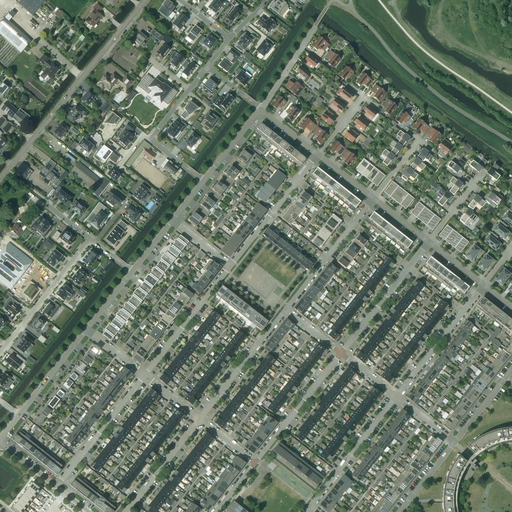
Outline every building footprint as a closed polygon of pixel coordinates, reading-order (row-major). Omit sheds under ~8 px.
[(32,16),(45,1),(43,0),(21,0),(18,4),(32,16)] [(166,0),(159,10),(168,17),(172,13),(171,12),(175,8),(172,5),(173,4),(166,0)] [(224,1),(223,3),(218,0),(214,0),(208,8),(215,14),(220,7),(224,10),(228,4),(224,1)] [(278,0),(276,3),(274,2),(269,7),(281,17),(288,8),(287,8),(288,6),(280,0),(278,0)] [(239,5),(233,1),(230,4),(233,6),(227,13),(229,15),(227,18),(230,21),(231,20),(234,23),(237,19),(236,18),(238,16),(238,15),(240,12),(236,8),(239,5)] [(93,27),(102,16),(99,13),(102,9),(97,4),(93,9),(94,10),(85,21),(93,27)] [(31,42),(9,22),(15,14),(12,11),(0,23),(0,34),(21,53),(31,42)] [(188,20),(181,14),(173,24),(180,30),(188,20)] [(261,18),(257,23),(262,27),(261,28),(268,33),(272,29),(274,30),(276,27),(275,25),(276,24),(269,18),(266,22),(261,18)] [(202,31),(197,28),(196,29),(194,27),(193,28),(191,26),(186,33),(188,35),(187,37),(193,42),(202,31)] [(156,28),(152,33),(161,40),(165,36),(156,28)] [(145,41),(147,38),(140,33),(134,41),(140,46),(141,45),(143,47),(145,44),(143,42),(145,40),(145,41)] [(243,50),(243,51),(251,41),(244,35),(237,45),(238,46),(236,48),(241,52),(243,50)] [(206,39),(203,37),(199,43),(202,45),(203,44),(210,49),(216,41),(212,38),(211,39),(208,37),(206,39)] [(329,45),(326,43),(327,42),(322,38),(321,39),(319,37),(312,46),(317,50),(319,47),(324,51),(329,45)] [(264,41),(256,51),(264,57),(271,47),(273,44),(267,39),(265,42),(264,41)] [(164,44),(156,53),(163,58),(170,49),(164,44)] [(333,68),(340,59),(338,57),(339,56),(334,52),(333,53),(330,51),(325,57),(330,61),(328,64),(333,68)] [(181,64),(184,60),(175,52),(170,58),(173,61),(170,64),(176,68),(180,63),(181,64)] [(54,75),(59,70),(52,63),(51,65),(47,61),(49,59),(44,55),(38,61),(43,66),(44,65),(48,69),(41,77),(44,80),(48,76),(50,78),(53,75),(54,75)] [(226,56),(218,66),(225,71),(231,63),(233,65),(238,58),(234,55),(231,59),(226,56)] [(312,70),(318,62),(309,55),(305,60),(308,63),(306,65),(312,70)] [(188,77),(195,68),(186,61),(182,67),(185,69),(182,73),(188,77)] [(307,76),(309,74),(300,67),(296,72),(299,74),(297,77),(305,83),(309,77),(307,76)] [(348,79),(354,71),(349,67),(348,69),(345,67),(338,76),(343,80),(346,77),(348,79)] [(245,73),(239,69),(236,73),(238,76),(236,79),(241,83),(240,83),(244,86),(249,80),(243,76),(245,73)] [(372,81),(362,73),(355,82),(360,86),(362,84),(367,87),(372,81)] [(109,90),(116,82),(118,83),(121,80),(113,74),(110,79),(107,76),(104,77),(100,82),(100,83),(99,84),(99,85),(99,87),(100,88),(101,88),(102,88),(103,87),(104,86),(109,90)] [(147,75),(138,86),(148,94),(151,90),(155,93),(156,94),(153,98),(154,98),(160,103),(163,101),(168,105),(177,93),(168,86),(167,87),(164,85),(163,86),(162,85),(155,80),(149,88),(144,84),(149,77),(147,75)] [(132,82),(126,77),(121,82),(128,87),(132,82)] [(209,79),(202,87),(213,96),(216,91),(214,90),(218,86),(209,79)] [(303,88),(296,83),(294,85),(289,81),(285,87),(295,95),(299,90),(301,91),(303,88)] [(2,84),(0,86),(0,95),(2,97),(8,89),(2,84)] [(379,101),(385,93),(375,85),(371,91),(376,95),(374,97),(379,101)] [(354,95),(345,88),(343,90),(341,89),(337,94),(345,100),(347,98),(350,100),(354,95)] [(96,97),(88,91),(86,94),(85,93),(83,97),(81,100),(88,106),(91,103),(92,104),(95,101),(93,100),(96,97)] [(216,97),(212,102),(215,104),(214,105),(220,109),(221,107),(225,110),(226,110),(234,99),(227,94),(224,98),(221,96),(219,99),(216,97)] [(281,108),(285,102),(278,96),(271,105),(276,109),(278,107),(281,108)] [(345,106),(336,99),(330,107),(336,112),(338,109),(342,112),(344,110),(342,109),(345,106)] [(390,116),(397,107),(387,99),(382,105),(387,109),(384,113),(386,115),(387,114),(390,116)] [(185,111),(181,117),(184,119),(199,108),(190,101),(184,109),(184,110),(185,111)] [(22,127),(29,117),(25,114),(22,111),(20,110),(18,111),(7,102),(0,109),(5,114),(18,123),(17,124),(22,127)] [(105,113),(111,106),(105,102),(99,109),(105,113)] [(78,109),(75,107),(66,117),(73,123),(76,120),(77,120),(79,120),(80,119),(80,116),(79,116),(81,114),(84,116),(87,113),(80,106),(78,109)] [(371,121),(377,113),(368,106),(364,111),(367,113),(365,116),(371,121)] [(292,122),(299,113),(291,107),(286,113),(289,115),(287,118),(292,122)] [(112,111),(104,121),(116,123),(120,118),(112,111)] [(219,119),(209,111),(204,117),(205,118),(206,118),(205,120),(207,122),(204,125),(205,126),(204,129),(207,131),(209,129),(210,130),(219,119)] [(335,121),(331,118),(333,116),(327,111),(321,118),(330,125),(332,123),(333,123),(335,121)] [(405,124),(410,118),(402,112),(395,120),(400,124),(403,122),(405,124)] [(6,134),(12,126),(9,123),(8,123),(6,121),(6,120),(2,117),(0,119),(0,128),(2,130),(2,131),(6,134)] [(315,126),(313,124),(314,122),(309,118),(308,120),(305,118),(298,127),(303,131),(305,128),(310,132),(315,126)] [(362,132),(368,125),(359,118),(355,123),(358,125),(356,127),(362,132)] [(428,127),(418,120),(412,128),(417,132),(419,129),(424,133),(428,127)] [(169,129),(170,129),(167,133),(173,138),(179,131),(181,133),(187,126),(181,122),(179,125),(175,122),(172,126),(169,129)] [(54,134),(53,135),(56,138),(58,137),(60,139),(68,129),(61,123),(53,133),(54,134)] [(133,137),(134,137),(129,134),(131,132),(131,133),(135,128),(129,123),(128,123),(124,128),(125,128),(128,130),(126,131),(123,135),(121,134),(118,138),(120,139),(119,141),(118,141),(126,147),(126,146),(128,143),(129,144),(131,140),(133,137)] [(260,136),(267,128),(266,129),(265,128),(266,128),(261,124),(255,132),(260,136)] [(77,136),(79,133),(72,128),(70,130),(77,136)] [(263,145),(272,133),(271,132),(267,128),(260,136),(266,141),(263,145)] [(320,144),(327,136),(317,128),(313,134),(318,138),(315,140),(320,144)] [(434,145),(441,136),(431,128),(426,134),(431,138),(429,141),(434,145)] [(194,133),(191,130),(188,135),(190,137),(185,143),(191,148),(199,138),(193,134),(194,133)] [(352,143),(358,135),(352,131),(350,133),(348,131),(344,137),(352,143)] [(407,144),(411,139),(400,131),(396,136),(401,139),(397,144),(402,148),(406,143),(407,144)] [(272,145),(278,137),(277,137),(277,136),(272,133),(263,145),(264,146),(268,145),(270,144),(272,145)] [(277,150),(284,142),(283,141),(283,142),(282,141),(283,141),(278,137),(272,145),(277,150)] [(85,155),(88,158),(93,151),(91,150),(94,147),(83,139),(76,148),(80,151),(82,149),(87,152),(85,155)] [(368,148),(372,143),(367,139),(363,144),(368,148)] [(393,149),(390,153),(395,157),(398,152),(400,154),(404,149),(402,148),(397,144),(393,140),(389,145),(393,149)] [(443,158),(453,146),(444,140),(439,147),(441,149),(437,154),(443,158)] [(144,141),(126,165),(128,166),(143,146),(146,148),(142,153),(144,155),(152,161),(155,156),(148,150),(151,146),(144,141)] [(344,149),(335,141),(328,150),(333,154),(335,151),(340,155),(344,149)] [(283,154),(289,146),(288,146),(288,145),(284,142),(277,150),(283,154)] [(109,150),(103,146),(94,158),(98,160),(101,156),(103,158),(105,155),(109,159),(110,157),(111,157),(112,156),(111,156),(112,155),(109,153),(110,151),(109,150)] [(289,159),(295,150),(294,151),(294,150),(289,146),(283,154),(289,159)] [(433,157),(430,154),(422,148),(418,153),(420,154),(416,159),(421,163),(424,158),(429,162),(433,157)] [(253,159),(256,155),(251,150),(248,154),(243,151),(240,155),(248,161),(251,158),(253,159)] [(294,163),(301,155),(300,155),(299,155),(300,154),(295,150),(289,159),(294,163)] [(349,167),(356,158),(346,150),(341,156),(346,160),(344,163),(349,167)] [(396,158),(395,157),(390,153),(385,150),(381,154),(386,158),(382,163),(387,167),(391,162),(392,163),(396,158)] [(246,165),(248,161),(240,155),(237,159),(241,162),(238,166),(244,170),(247,166),(246,165)] [(300,168),(306,159),(306,160),(305,159),(301,155),(294,163),(300,168)] [(421,163),(416,159),(415,158),(411,162),(412,164),(409,168),(413,172),(417,167),(422,171),(425,166),(421,163)] [(476,176),(487,162),(482,158),(477,165),(472,161),(469,166),(473,169),(472,172),(476,176)] [(455,176),(465,163),(460,159),(455,165),(451,162),(447,166),(452,170),(450,173),(455,176)] [(57,173),(52,170),(56,165),(50,160),(44,167),(54,176),(57,173)] [(179,169),(169,161),(164,167),(174,175),(179,169)] [(366,178),(374,168),(364,161),(356,170),(366,178)] [(107,185),(78,162),(71,172),(82,181),(80,183),(89,191),(92,188),(94,190),(93,192),(99,196),(107,185)] [(21,178),(29,168),(22,163),(14,173),(21,178)] [(495,173),(500,167),(495,163),(485,176),(489,180),(491,178),(496,181),(500,177),(495,173)] [(241,175),(244,171),(244,170),(238,166),(235,169),(231,166),(228,170),(236,177),(239,173),(241,175)] [(54,176),(44,167),(41,172),(46,177),(45,178),(57,188),(59,186),(62,182),(61,182),(61,181),(60,180),(54,176)] [(413,172),(409,168),(407,167),(403,172),(405,173),(401,178),(406,182),(410,177),(414,180),(418,176),(413,172)] [(315,182),(322,172),(319,169),(319,170),(317,168),(313,174),(312,173),(308,177),(315,182)] [(376,186),(384,176),(374,168),(366,178),(376,186)] [(108,170),(104,174),(110,179),(111,178),(116,181),(117,179),(119,180),(121,177),(120,176),(120,175),(117,173),(117,174),(111,170),(110,171),(108,170)] [(233,180),(236,177),(228,170),(225,174),(229,177),(226,181),(232,186),(235,182),(233,180)] [(285,177),(277,171),(274,175),(281,181),(285,177)] [(320,185),(327,176),(322,172),(315,182),(315,181),(320,185)] [(281,181),(274,175),(270,180),(278,186),(281,181)] [(323,190),(332,180),(327,176),(320,185),(325,188),(323,190)] [(460,191),(464,186),(453,177),(449,182),(454,186),(449,192),(454,196),(458,190),(460,191)] [(278,186),(270,180),(267,184),(275,190),(278,186)] [(328,194),(337,183),(332,180),(323,190),(328,194)] [(228,190),(232,186),(226,181),(223,185),(219,182),(216,186),(224,192),(227,189),(228,190)] [(334,196),(341,187),(337,183),(328,194),(330,192),(334,196)] [(385,192),(395,200),(402,191),(392,183),(385,192)] [(275,190),(267,184),(264,188),(271,194),(275,190)] [(141,185),(133,196),(140,201),(140,200),(143,202),(149,195),(146,193),(148,190),(141,185)] [(61,188),(59,186),(57,188),(55,191),(57,193),(55,196),(64,204),(69,198),(60,190),(61,188)] [(221,196),(224,192),(216,186),(213,190),(217,193),(214,197),(220,201),(223,197),(221,196)] [(339,200),(346,191),(341,187),(334,196),(339,200)] [(495,197),(500,191),(496,187),(485,200),(490,204),(492,202),(497,206),(500,201),(495,197)] [(271,194),(264,188),(260,192),(268,198),(271,194)] [(448,202),(452,197),(441,189),(438,193),(442,197),(437,203),(442,207),(447,201),(448,202)] [(112,190),(108,195),(110,197),(110,198),(113,200),(110,204),(113,207),(116,203),(119,205),(124,199),(115,192),(114,192),(112,190)] [(312,198),(303,191),(301,194),(299,196),(308,203),(312,198)] [(344,204),(351,195),(346,191),(339,200),(344,204)] [(405,208),(412,199),(402,191),(395,200),(405,208)] [(268,198),(260,192),(257,197),(265,203),(268,198)] [(156,193),(152,199),(159,204),(163,198),(156,193)] [(348,208),(356,198),(351,195),(344,204),(349,207),(348,208)] [(486,203),(475,195),(471,199),(473,201),(468,207),(472,211),(477,204),(482,208),(486,203)] [(308,203),(299,196),(298,198),(296,201),(305,207),(308,203)] [(220,201),(214,197),(211,201),(207,197),(203,201),(212,208),(214,204),(216,206),(220,201)] [(356,208),(359,204),(360,203),(359,201),(356,198),(348,208),(354,213),(357,209),(356,208)] [(80,216),(85,210),(76,203),(77,202),(74,200),(70,205),(73,207),(71,209),(74,212),(77,214),(80,216)] [(209,211),(212,208),(203,201),(200,205),(205,209),(202,212),(207,217),(211,213),(209,211)] [(305,207),(296,201),(294,203),(292,205),(301,212),(305,207)] [(106,208),(100,204),(96,209),(93,213),(93,214),(96,216),(91,223),(98,228),(101,224),(104,221),(103,221),(106,217),(102,213),(106,208)] [(266,211),(264,209),(258,204),(255,209),(263,215),(266,211)] [(422,221),(429,212),(419,204),(411,213),(422,221)] [(301,212),(292,205),(291,207),(289,210),(298,216),(301,212)] [(135,210),(129,206),(125,211),(131,215),(129,218),(135,223),(142,214),(136,208),(135,210)] [(472,224),(477,217),(466,208),(463,213),(464,214),(459,221),(466,226),(469,222),(472,224)] [(263,215),(255,209),(251,213),(259,219),(263,215)] [(298,216),(289,210),(287,212),(285,214),(294,221),(298,216)] [(511,211),(510,210),(507,213),(508,214),(503,219),(511,225),(511,211)] [(204,221),(207,217),(202,212),(199,216),(194,213),(191,217),(199,223),(202,220),(204,221)] [(432,229),(439,220),(429,212),(422,221),(432,229)] [(259,219),(251,213),(248,217),(256,224),(259,219)] [(371,226),(379,216),(375,214),(373,213),(369,218),(367,216),(364,221),(366,222),(366,223),(371,226)] [(294,221),(285,214),(283,216),(284,216),(282,219),(290,225),(294,221)] [(341,221),(333,215),(329,219),(338,226),(339,224),(340,224),(341,221)] [(375,231),(383,220),(380,218),(379,217),(379,216),(371,226),(370,227),(375,231)] [(45,221),(45,220),(42,217),(41,218),(38,221),(38,220),(35,223),(36,224),(34,226),(38,229),(36,231),(45,237),(50,230),(47,228),(49,226),(47,224),(48,223),(45,221)] [(197,227),(199,223),(191,217),(188,221),(192,224),(190,227),(190,226),(189,226),(196,231),(198,228),(197,227)] [(256,224),(248,217),(245,221),(253,228),(256,224)] [(338,226),(329,219),(325,224),(334,231),(336,228),(338,226)] [(15,225),(10,231),(15,235),(20,229),(21,230),(24,226),(24,225),(18,220),(15,225)] [(380,235),(388,224),(385,221),(385,222),(384,221),(384,220),(383,220),(375,231),(380,235)] [(106,240),(113,245),(117,241),(118,241),(121,238),(120,237),(123,233),(120,230),(121,228),(124,230),(127,226),(121,221),(118,225),(119,227),(118,228),(116,227),(106,240)] [(253,228),(245,221),(241,226),(249,232),(253,228)] [(509,234),(504,229),(507,226),(501,221),(498,225),(499,225),(495,231),(505,239),(509,234)] [(334,231),(325,224),(322,228),(331,235),(332,233),(333,233),(334,231)] [(386,237),(393,228),(390,225),(390,226),(388,225),(389,224),(388,224),(380,235),(381,233),(386,236),(385,237),(386,237)] [(249,232),(241,226),(238,230),(246,236),(249,232)] [(440,236),(450,244),(458,235),(447,227),(440,236)] [(268,239),(273,231),(269,228),(263,235),(268,239)] [(331,235),(322,228),(318,233),(327,240),(329,237),(331,235)] [(390,241),(398,231),(395,229),(394,229),(393,228),(386,237),(390,240),(390,241)] [(70,245),(73,242),(72,242),(74,238),(71,235),(68,233),(64,230),(61,235),(57,232),(52,238),(56,241),(59,238),(62,240),(60,242),(64,245),(66,243),(69,245),(70,245)] [(246,236),(238,230),(235,234),(243,241),(246,236)] [(272,243),(278,235),(273,231),(268,239),(272,243)] [(395,244),(402,235),(401,234),(398,231),(390,241),(391,241),(395,244)] [(327,240),(318,233),(315,237),(323,244),(325,242),(327,240)] [(500,245),(495,241),(498,238),(492,233),(489,236),(490,237),(486,242),(496,250),(500,245)] [(243,241),(235,234),(231,238),(239,245),(243,241)] [(276,246),(282,239),(278,235),(272,243),(276,246)] [(367,242),(359,235),(357,237),(357,238),(355,240),(364,247),(367,242)] [(399,249),(407,239),(405,238),(406,238),(402,235),(395,244),(396,245),(400,248),(400,249),(399,248),(399,249)] [(460,252),(468,243),(458,235),(450,244),(460,252)] [(187,246),(190,243),(180,236),(177,240),(176,239),(174,242),(184,250),(183,249),(186,245),(187,246)] [(323,244),(315,237),(311,242),(320,249),(322,246),(323,244)] [(239,245),(231,238),(228,243),(236,249),(239,245)] [(281,250),(287,242),(282,239),(276,246),(281,250)] [(408,249),(411,244),(412,243),(410,242),(411,241),(407,239),(399,249),(400,249),(404,252),(405,253),(407,254),(410,250),(408,249)] [(48,240),(45,243),(52,248),(54,245),(48,240)] [(364,247),(355,240),(353,242),(351,244),(360,251),(364,247)] [(184,250),(174,242),(173,242),(174,243),(171,247),(170,246),(168,249),(178,257),(179,257),(178,256),(181,252),(182,253),(184,250)] [(285,253),(291,246),(287,242),(281,250),(285,253)] [(0,281),(11,290),(33,262),(8,243),(0,253),(0,281)] [(236,249),(228,243),(224,247),(233,253),(236,249)] [(360,251),(351,244),(349,246),(350,247),(348,249),(357,255),(360,251)] [(290,257),(296,249),(291,246),(285,253),(290,257)] [(479,258),(484,252),(480,250),(475,246),(466,257),(467,257),(466,258),(466,259),(467,259),(468,259),(469,259),(472,261),(476,256),(479,258)] [(233,253),(224,247),(221,251),(229,258),(233,253)] [(178,257),(168,249),(169,250),(166,254),(165,254),(163,256),(172,264),(175,259),(176,260),(178,257)] [(294,260),(300,253),(296,249),(290,257),(294,260)] [(357,255),(348,249),(346,251),(344,253),(353,260),(357,255)] [(55,250),(46,262),(53,268),(56,263),(57,264),(59,261),(59,260),(62,256),(55,250)] [(99,256),(91,250),(82,261),(88,266),(86,268),(92,273),(94,270),(91,267),(99,256)] [(299,264),(305,256),(300,253),(294,260),(299,264)] [(353,260),(344,253),(342,255),(343,256),(341,258),(349,264),(353,260)] [(169,268),(172,264),(163,256),(160,259),(161,260),(158,264),(167,271),(170,269),(169,268)] [(303,267),(309,260),(305,256),(299,264),(303,267)] [(491,268),(496,262),(493,259),(492,260),(487,256),(478,266),(484,271),(488,266),(491,268)] [(394,263),(387,257),(383,262),(391,268),(393,265),(394,263)] [(349,264),(341,258),(339,260),(337,262),(346,269),(349,264)] [(427,272),(435,261),(432,259),(430,258),(426,263),(425,262),(422,266),(422,267),(423,268),(423,267),(427,271),(427,272)] [(221,268),(210,259),(207,264),(217,272),(221,268)] [(308,271),(314,263),(309,260),(303,267),(308,271)] [(108,266),(104,271),(106,273),(110,267),(113,264),(109,261),(107,265),(108,266)] [(432,276),(440,265),(437,262),(437,263),(436,262),(436,261),(435,261),(427,272),(432,276)] [(391,268),(383,262),(380,266),(387,272),(391,268)] [(167,271),(158,264),(154,268),(151,270),(162,279),(162,278),(161,278),(164,274),(165,274),(167,271)] [(217,272),(207,264),(203,268),(214,277),(217,272)] [(338,271),(330,264),(326,269),(335,275),(338,271)] [(436,279),(445,269),(442,266),(441,267),(440,266),(441,265),(440,265),(432,276),(436,279)] [(387,272),(380,266),(377,270),(384,276),(387,272)] [(502,285),(511,275),(506,271),(506,270),(503,267),(498,273),(501,276),(497,281),(500,283),(499,284),(499,285),(500,285),(501,286),(501,285),(502,285)] [(214,277),(203,268),(203,269),(205,270),(202,275),(210,281),(214,277)] [(335,275),(326,269),(323,273),(331,280),(335,275)] [(441,283),(450,272),(447,270),(446,270),(445,269),(436,279),(441,283)] [(92,275),(87,271),(85,274),(79,270),(71,280),(79,286),(86,276),(90,278),(92,275)] [(162,279),(151,270),(152,271),(149,275),(148,275),(146,277),(155,285),(159,281),(162,279)] [(384,276),(377,270),(373,274),(381,280),(384,276)] [(422,276),(418,272),(414,276),(419,280),(422,276)] [(446,287),(454,276),(451,274),(450,273),(450,272),(441,283),(446,287)] [(331,280),(323,273),(319,277),(328,284),(331,280)] [(381,280),(373,274),(370,279),(377,284),(381,280)] [(210,281),(202,275),(198,279),(207,286),(210,281)] [(451,291),(459,280),(456,277),(456,278),(455,277),(454,276),(446,287),(451,291),(450,291),(451,291)] [(155,285),(146,277),(144,280),(145,281),(141,285),(151,293),(153,290),(152,289),(155,285)] [(328,284),(319,277),(316,282),(324,289),(328,284)] [(207,286),(198,279),(195,284),(203,290),(207,286)] [(377,284),(370,279),(367,283),(374,289),(377,284)] [(456,294),(464,284),(464,283),(463,284),(462,283),(462,282),(459,280),(451,291),(454,294),(455,291),(457,293),(456,293),(456,294)] [(424,286),(417,281),(415,283),(414,282),(412,285),(420,291),(424,286)] [(326,290),(324,289),(316,282),(312,286),(323,295),(326,290)] [(374,289),(367,283),(363,287),(371,293),(374,289)] [(32,300),(39,290),(31,284),(24,293),(32,300)] [(56,294),(55,295),(56,295),(63,301),(64,301),(63,300),(66,297),(69,299),(69,300),(74,293),(74,292),(74,293),(71,291),(72,290),(64,284),(63,284),(64,285),(61,288),(61,287),(58,291),(56,295),(56,294)] [(203,290),(195,284),(191,288),(200,295),(203,290)] [(464,293),(468,289),(469,288),(467,287),(467,286),(464,284),(456,294),(457,294),(461,297),(461,298),(462,298),(465,294),(464,293)] [(151,293),(141,285),(138,289),(137,289),(135,291),(144,299),(147,295),(148,295),(151,293)] [(420,291),(412,285),(413,285),(410,289),(417,295),(420,291)] [(220,299),(227,290),(225,288),(222,286),(222,287),(216,295),(220,299)] [(323,295),(312,286),(308,291),(319,299),(323,295)] [(371,293),(363,287),(360,291),(367,297),(369,295),(369,296),(371,293)] [(193,295),(185,289),(182,293),(189,299),(191,297),(193,295)] [(417,295),(410,289),(406,294),(414,299),(417,295)] [(225,302),(232,294),(227,290),(220,299),(225,302)] [(141,303),(144,299),(135,291),(133,294),(134,295),(130,299),(140,307),(142,304),(141,303)] [(319,299),(308,291),(305,295),(313,302),(315,304),(319,299),(319,300),(319,299)] [(367,297),(360,291),(357,296),(364,302),(366,299),(367,297)] [(8,301),(3,308),(5,309),(5,310),(8,312),(8,311),(15,316),(16,314),(17,315),(18,314),(19,313),(19,312),(18,312),(19,311),(20,310),(14,306),(17,302),(11,298),(12,296),(7,292),(4,296),(8,299),(9,297),(10,298),(8,301)] [(187,301),(189,299),(182,293),(179,298),(186,303),(188,302),(187,301)] [(229,306),(236,297),(232,294),(225,302),(224,304),(228,307),(229,306)] [(414,299),(406,294),(403,298),(410,304),(414,299)] [(313,302),(305,295),(301,300),(310,307),(313,302)] [(364,302),(357,296),(353,300),(361,306),(364,302)] [(234,309),(241,301),(236,297),(229,306),(234,309)] [(186,303),(179,298),(175,302),(183,308),(184,306),(186,303)] [(410,304),(403,298),(400,302),(407,308),(410,304)] [(480,311),(487,302),(483,298),(475,307),(480,311)] [(140,307),(130,299),(127,304),(126,303),(124,306),(134,314),(133,313),(136,309),(137,310),(140,307)] [(310,307),(301,300),(298,304),(306,311),(310,307)] [(361,306),(353,300),(350,304),(357,310),(361,306)] [(450,307),(440,300),(437,304),(439,305),(447,312),(449,309),(448,309),(450,307)] [(458,304),(453,300),(450,304),(454,308),(458,304)] [(238,313),(245,304),(241,301),(234,309),(238,313)] [(183,308),(175,302),(172,306),(179,312),(181,310),(183,308)] [(407,308),(400,302),(396,306),(403,312),(407,308)] [(485,314),(492,305),(487,302),(480,311),(485,314)] [(49,304),(43,312),(51,318),(60,307),(54,303),(51,306),(49,304)] [(243,316),(250,308),(245,304),(238,313),(243,316)] [(306,311),(298,304),(294,309),(303,316),(306,311)] [(357,310),(350,304),(346,309),(354,314),(357,310)] [(447,312),(439,305),(435,310),(443,316),(446,311),(446,312),(447,312)] [(490,318),(497,309),(492,305),(485,314),(490,318)] [(134,314),(124,306),(123,306),(124,306),(121,311),(120,310),(118,313),(128,320),(131,316),(132,317),(134,314)] [(179,312),(172,306),(169,310),(176,316),(178,314),(177,314),(179,312)] [(403,312),(396,306),(393,310),(392,310),(400,316),(403,312)] [(247,320),(254,311),(250,308),(243,316),(247,320)] [(354,314),(346,309),(343,313),(350,319),(354,314)] [(494,322),(502,313),(497,309),(490,318),(494,322)] [(176,316),(169,310),(165,314),(173,320),(174,319),(174,318),(176,316)] [(217,321),(220,317),(212,310),(210,313),(211,314),(210,316),(217,321)] [(400,316),(392,310),(390,313),(391,313),(390,315),(397,321),(400,316)] [(443,316),(435,310),(432,314),(439,320),(443,316)] [(252,323),(259,315),(254,311),(247,320),(252,323)] [(124,324),(128,320),(118,313),(116,315),(117,316),(113,320),(123,328),(125,325),(124,324)] [(343,313),(340,317),(347,323),(350,319),(343,313)] [(506,317),(506,316),(502,313),(494,322),(499,326),(500,324),(506,317)] [(173,320),(165,314),(162,319),(169,325),(171,323),(173,320)] [(347,323),(340,317),(336,314),(333,319),(336,321),(344,327),(347,323)] [(439,320),(432,314),(429,318),(436,324),(439,320)] [(256,327),(263,318),(259,315),(252,323),(256,327)] [(397,321),(390,315),(388,317),(388,316),(386,319),(394,325),(397,321)] [(213,326),(217,321),(210,316),(206,320),(213,326)] [(511,320),(506,316),(506,317),(500,324),(511,333),(511,337),(510,341),(502,350),(510,356),(511,353),(511,320)] [(261,331),(268,322),(263,318),(256,327),(261,331)] [(316,326),(320,322),(315,318),(311,323),(316,326)] [(436,324),(429,318),(425,322),(433,328),(436,324)] [(45,327),(48,323),(44,320),(42,322),(38,319),(36,322),(35,322),(33,325),(34,325),(31,328),(37,333),(40,329),(41,330),(44,326),(45,327)] [(169,325),(162,319),(159,323),(166,329),(168,327),(167,327),(169,325)] [(295,326),(287,319),(286,319),(283,324),(291,330),(295,326)] [(394,325),(386,319),(383,323),(390,329),(394,325)] [(121,331),(123,328),(113,320),(110,325),(109,324),(107,327),(116,334),(120,330),(121,331)] [(210,330),(213,326),(206,320),(203,324),(210,330)] [(471,331),(474,326),(466,320),(463,325),(472,332),(471,331)] [(344,327),(336,321),(333,325),(340,331),(344,327)] [(433,328),(425,322),(422,327),(429,333),(433,328)] [(166,329),(159,323),(155,327),(163,333),(164,331),(166,329)] [(390,329),(383,323),(379,328),(387,333),(390,329)] [(210,330),(203,324),(200,328),(207,334),(210,330)] [(291,330),(283,324),(279,328),(290,337),(288,335),(291,330)] [(340,331),(333,325),(330,330),(328,328),(338,336),(337,335),(340,331)] [(472,332),(463,325),(461,327),(462,328),(461,330),(468,336),(472,332)] [(116,334),(107,327),(105,329),(106,330),(102,335),(112,342),(114,339),(113,338),(116,334)] [(163,333),(155,327),(152,331),(159,337),(161,335),(163,333)] [(429,333),(422,327),(419,331),(426,337),(429,333)] [(207,334),(200,328),(196,332),(203,338),(207,334)] [(290,337),(279,328),(276,333),(286,341),(290,337)] [(338,336),(328,328),(324,333),(331,338),(334,341),(338,336)] [(387,333),(379,328),(376,332),(383,338),(387,333)] [(498,335),(499,333),(500,330),(497,328),(488,340),(498,348),(501,345),(500,343),(499,342),(497,341),(496,340),(494,339),(493,339),(494,338),(495,337),(497,336),(498,335)] [(468,336),(461,330),(458,334),(465,340),(468,336)] [(159,337),(152,331),(149,336),(156,342),(158,340),(157,339),(159,337)] [(247,338),(244,335),(239,331),(235,336),(243,342),(244,340),(245,341),(247,338)] [(426,337),(419,331),(415,335),(423,341),(424,339),(425,340),(427,337),(426,337)] [(203,338),(196,332),(194,335),(193,337),(200,343),(203,338)] [(383,338),(376,332),(373,336),(380,342),(383,338)] [(286,341),(276,333),(272,337),(283,346),(286,341)] [(465,340),(458,334),(454,339),(462,345),(465,340)] [(43,344),(46,340),(41,335),(37,340),(43,344)] [(423,341),(415,335),(412,340),(419,345),(420,346),(422,343),(421,343),(423,341)] [(156,342),(149,336),(145,340),(153,346),(154,344),(156,342)] [(243,342),(235,336),(232,340),(239,346),(243,342)] [(380,342),(373,336),(369,341),(377,346),(380,342)] [(25,337),(17,348),(23,353),(25,351),(28,353),(33,346),(31,344),(32,342),(25,337)] [(197,347),(200,343),(193,337),(191,339),(191,338),(189,341),(197,347)] [(283,346),(272,337),(268,342),(279,350),(283,346)] [(462,345),(454,339),(451,343),(458,349),(462,345)] [(153,346),(145,340),(142,344),(149,350),(151,348),(153,346)] [(239,346),(232,340),(229,344),(236,350),(239,346)] [(419,345),(412,340),(409,344),(416,349),(419,345)] [(197,347),(189,341),(186,345),(193,351),(197,347)] [(377,346),(369,341),(366,345),(373,351),(377,346)] [(279,350),(268,342),(265,346),(276,355),(279,350)] [(97,354),(100,350),(100,349),(92,343),(88,348),(90,349),(87,353),(94,359),(97,354)] [(326,351),(323,348),(316,343),(313,347),(323,355),(326,351)] [(458,349),(451,343),(448,347),(457,355),(455,353),(458,349)] [(149,350),(142,344),(139,348),(146,354),(148,352),(147,352),(149,350)] [(232,354),(236,350),(229,344),(225,349),(232,354)] [(416,349),(409,344),(405,348),(413,354),(416,349)] [(193,351),(186,345),(183,350),(190,355),(193,351)] [(373,351),(366,345),(363,349),(370,355),(373,351)] [(323,355),(313,347),(313,348),(314,349),(311,353),(319,359),(322,355),(323,356),(323,355)] [(457,355),(448,347),(444,351),(452,357),(454,359),(457,355)] [(146,354),(139,348),(135,353),(145,360),(143,358),(144,357),(144,356),(146,354)] [(413,354),(405,348),(402,352),(409,358),(413,354)] [(232,354),(225,349),(222,353),(230,359),(229,358),(232,354)] [(370,355),(363,349),(360,353),(359,352),(369,360),(367,359),(370,355)] [(190,355),(183,350),(179,354),(187,359),(190,355)] [(506,361),(509,356),(510,356),(502,350),(498,355),(506,361)] [(452,357),(444,351),(441,356),(448,361),(452,357)] [(369,360),(359,352),(355,357),(359,360),(365,365),(369,360)] [(409,358),(402,352),(398,357),(406,362),(409,358)] [(90,363),(94,359),(87,353),(84,357),(82,355),(78,360),(87,367),(90,363)] [(145,360),(135,353),(131,358),(141,365),(145,360)] [(230,359),(222,353),(219,357),(226,363),(227,361),(228,361),(230,359)] [(319,359),(311,353),(308,357),(315,363),(319,359)] [(11,354),(6,362),(16,370),(22,363),(23,364),(25,361),(21,358),(19,360),(11,354)] [(187,359),(179,354),(176,358),(183,364),(187,359)] [(276,360),(267,354),(265,357),(266,357),(265,359),(272,365),(276,360)] [(506,361),(498,355),(495,360),(502,366),(506,361)] [(29,356),(26,360),(33,365),(35,361),(29,356)] [(448,361),(441,356),(439,357),(438,356),(436,359),(444,365),(448,361),(448,362),(448,361)] [(226,363),(219,357),(215,361),(223,367),(225,365),(224,364),(226,363)] [(315,363),(308,357),(305,362),(312,367),(315,363)] [(406,362),(398,357),(395,361),(402,367),(406,362)] [(183,364),(176,358),(173,362),(180,368),(183,364)] [(402,367),(395,361),(391,358),(388,362),(392,365),(399,371),(402,367)] [(272,365),(265,359),(262,363),(269,369),(272,365)] [(444,365),(436,359),(434,361),(436,362),(434,364),(442,370),(441,369),(444,365)] [(83,371),(87,367),(78,360),(75,365),(77,366),(74,370),(82,377),(86,373),(83,371)] [(502,366),(495,360),(491,364),(498,370),(502,366)] [(223,367),(215,361),(212,366),(219,371),(222,367),(223,368),(223,367)] [(180,368),(173,362),(169,366),(177,372),(180,368)] [(312,367),(305,362),(301,366),(309,372),(312,367)] [(269,369),(262,363),(258,368),(265,373),(269,369)] [(442,370),(434,364),(431,368),(438,374),(442,370)] [(498,370),(491,364),(487,369),(495,375),(498,370)] [(399,371),(392,365),(388,369),(396,375),(399,371)] [(177,372),(169,366),(166,371),(173,376),(177,372)] [(219,371),(212,366),(208,370),(216,376),(219,371)] [(309,372),(301,366),(298,370),(305,376),(309,372)] [(132,375),(122,367),(119,371),(129,379),(132,375)] [(305,376),(298,370),(294,367),(291,372),(295,374),(302,380),(305,376)] [(357,375),(351,370),(347,367),(343,372),(354,379),(357,375)] [(495,375),(487,369),(485,367),(481,372),(491,380),(495,375)] [(265,373),(258,368),(255,372),(262,378),(265,373)] [(438,374),(431,368),(428,373),(435,378),(438,374)] [(396,375),(388,369),(385,373),(383,372),(385,373),(393,380),(393,379),(396,375)] [(79,382),(82,377),(74,370),(70,374),(68,373),(65,377),(73,384),(76,380),(79,382)] [(216,376),(208,370),(205,374),(212,380),(216,376)] [(129,379),(119,371),(119,372),(120,373),(117,377),(125,383),(128,379),(129,380),(129,379)] [(173,376),(166,371),(163,375),(162,374),(172,382),(170,381),(173,376)] [(262,378),(255,372),(252,376),(259,382),(262,378)] [(354,379),(343,372),(344,372),(341,376),(348,382),(351,378),(353,380),(354,379)] [(393,380),(385,373),(383,372),(380,376),(386,381),(390,384),(393,380)] [(491,380),(481,372),(477,377),(487,385),(491,380)] [(10,380),(11,378),(4,373),(1,376),(0,374),(0,385),(3,388),(4,387),(7,389),(12,382),(10,380)] [(435,378),(428,373),(424,377),(432,383),(435,378)] [(172,382),(162,374),(158,379),(168,387),(172,382)] [(212,380),(205,374),(202,378),(209,384),(212,380)] [(302,380),(295,374),(291,379),(299,384),(302,380)] [(259,382),(252,376),(251,376),(249,378),(250,379),(248,380),(255,386),(259,382)] [(348,382),(341,376),(338,381),(345,386),(348,382)] [(70,388),(73,384),(65,377),(61,381),(63,383),(60,387),(67,393),(69,394),(73,390),(70,388)] [(125,383),(117,377),(114,381),(121,387),(125,383)] [(432,383),(424,377),(421,381),(428,387),(432,383)] [(487,385),(477,377),(474,381),(484,389),(487,385)] [(209,384),(202,378),(198,383),(206,388),(209,384)] [(299,384),(291,379),(288,383),(295,389),(299,384)] [(255,386),(248,380),(247,382),(246,382),(244,384),(245,385),(252,390),(255,386)] [(121,387),(114,381),(110,385),(109,384),(108,384),(118,391),(121,387)] [(345,386),(338,381),(334,385),(342,391),(345,386)] [(428,387),(421,381),(417,385),(425,391),(428,387)] [(484,389),(474,381),(470,386),(480,394),(484,389)] [(206,388),(198,383),(195,387),(202,392),(206,388)] [(296,389),(295,389),(288,383),(285,387),(292,393),(293,391),(294,392),(296,389)] [(118,391),(108,384),(105,388),(115,396),(118,391)] [(252,390),(245,385),(241,389),(249,395),(252,390)] [(342,391),(334,385),(331,389),(338,395),(342,391)] [(425,391),(417,385),(414,390),(422,395),(425,391)] [(480,394),(470,386),(466,391),(476,399),(480,394)] [(63,397),(67,393),(60,387),(57,391),(55,389),(51,394),(60,401),(63,397)] [(202,392),(195,387),(192,391),(199,397),(202,392)] [(292,393),(285,387),(281,392),(288,397),(289,398),(291,395),(290,395),(292,393)] [(382,395),(378,392),(378,391),(372,387),(368,391),(378,399),(382,395)] [(115,396),(105,388),(102,392),(111,400),(115,396)] [(160,397),(150,389),(147,393),(157,401),(160,397)] [(249,395),(241,389),(238,393),(245,399),(249,395)] [(338,395),(331,389),(328,393),(335,399),(338,395)] [(422,395),(414,390),(413,391),(411,390),(409,393),(418,400),(422,395)] [(199,397),(192,391),(188,395),(196,401),(199,397)] [(378,399),(368,391),(370,393),(367,397),(374,403),(377,399),(378,399)] [(476,399),(466,391),(462,396),(472,403),(476,399)] [(108,404),(111,400),(102,392),(101,393),(103,394),(100,398),(108,404)] [(288,397),(281,392),(278,396),(285,401),(288,397)] [(157,401),(147,393),(146,394),(147,394),(144,398),(151,404),(155,400),(157,402),(157,401)] [(245,399),(238,393),(235,397),(242,403),(245,399)] [(335,399),(328,393),(324,398),(332,403),(335,399)] [(418,400),(409,393),(406,397),(414,403),(417,399),(418,400)] [(57,405),(60,401),(51,394),(48,398),(50,400),(47,404),(54,410),(57,405)] [(196,401),(188,395),(187,394),(183,398),(193,406),(197,402),(196,401)] [(285,401),(278,396),(275,400),(282,406),(285,401)] [(472,403),(462,396),(459,400),(469,408),(472,403)] [(242,403),(235,397),(231,402),(239,407),(242,403)] [(371,407),(374,403),(367,397),(363,401),(371,407)] [(108,404),(100,398),(97,402),(104,408),(108,404)] [(151,404),(144,398),(140,403),(148,409),(151,404)] [(332,403),(324,398),(321,402),(328,408),(332,403)] [(282,406),(275,400),(271,404),(279,410),(282,406)] [(469,408),(459,400),(461,402),(458,407),(455,405),(465,413),(469,408)] [(104,408),(97,402),(95,401),(92,405),(102,413),(103,412),(102,411),(104,408)] [(279,410),(271,404),(268,401),(264,406),(275,414),(279,410)] [(371,407),(363,401),(360,405),(367,411),(371,407)] [(239,407),(231,402),(228,406),(235,412),(239,407)] [(328,408),(321,402),(318,406),(317,406),(325,412),(328,408)] [(148,409),(140,403),(137,407),(145,413),(148,409)] [(50,414),(53,410),(54,410),(47,404),(44,408),(42,406),(38,411),(46,418),(49,414),(50,414)] [(102,413),(92,405),(93,407),(90,411),(98,417),(100,414),(101,415),(102,413)] [(367,411),(360,405),(357,409),(364,415),(367,411)] [(465,413),(455,405),(451,410),(461,418),(465,413)] [(235,412),(228,406),(225,410),(232,416),(235,412)] [(325,412),(317,406),(315,408),(315,409),(314,411),(321,416),(325,412)] [(145,413),(137,407),(134,411),(141,417),(145,413)] [(185,416),(175,409),(171,413),(181,421),(185,416)] [(364,415),(357,409),(353,414),(361,420),(364,415)] [(232,416),(225,410),(221,414),(229,420),(232,416)] [(411,418),(402,410),(398,415),(408,422),(411,418)] [(458,422),(461,418),(451,410),(454,412),(450,416),(458,422)] [(43,422),(46,418),(38,411),(34,415),(37,417),(33,421),(40,427),(44,422),(43,422)] [(98,417),(90,411),(87,415),(95,422),(96,420),(96,419),(98,417)] [(141,417),(134,411),(131,415),(138,421),(141,417)] [(321,416),(314,411),(313,412),(312,412),(310,414),(318,420),(321,416)] [(181,421),(171,413),(173,415),(170,419),(177,425),(180,420),(181,421)] [(229,420),(221,414),(218,418),(225,424),(229,420)] [(318,420),(310,414),(310,415),(311,415),(307,419),(315,425),(318,420)] [(361,420),(353,414),(350,418),(357,424),(361,420)] [(95,422),(87,415),(83,419),(91,425),(93,423),(94,423),(95,422)] [(138,421),(131,415),(127,420),(135,425),(138,421)] [(408,422),(398,415),(399,415),(396,419),(403,425),(406,421),(408,423),(408,422)] [(458,422),(450,416),(446,421),(445,420),(454,427),(458,422)] [(277,423),(269,417),(265,422),(273,428),(277,423)] [(227,426),(225,424),(218,418),(217,418),(213,422),(224,430),(227,426)] [(357,424),(350,418),(347,422),(354,428),(357,424)] [(91,425),(83,419),(80,423),(88,430),(91,425)] [(177,425),(170,419),(166,423),(174,429),(177,425)] [(315,425),(307,419),(304,423),(311,429),(315,425)] [(403,425),(396,419),(392,424),(400,430),(403,425)] [(135,425),(127,420),(124,424),(131,430),(135,425)] [(454,427),(445,420),(441,425),(450,432),(454,427)] [(273,428),(265,422),(262,426),(260,424),(260,425),(270,432),(273,428)] [(354,428),(347,422),(343,426),(351,432),(354,428)] [(88,430),(80,423),(77,428),(84,434),(88,430)] [(174,429),(166,423),(163,427),(170,433),(174,429)] [(311,429),(304,423),(301,427),(308,433),(311,429)] [(131,430),(124,424),(121,428),(120,428),(128,434),(131,430)] [(400,430),(392,424),(389,428),(398,435),(396,434),(400,430)] [(511,424),(511,425),(509,425),(507,425),(504,426),(501,426),(499,427),(496,427),(494,428),(491,429),(489,430),(486,431),(484,432),(481,433),(479,435),(477,436),(474,437),(472,439),(470,441),(468,442),(466,444),(468,447),(475,454),(479,450),(484,447),(489,445),(493,442),(499,441),(504,439),(509,438),(511,438),(511,424)] [(270,432),(260,425),(257,429),(266,436),(270,432)] [(351,432),(343,426),(340,431),(347,437),(348,435),(349,435),(351,433),(351,432)] [(84,434),(77,428),(76,428),(75,427),(72,431),(81,438),(84,434)] [(170,433),(163,427),(160,432),(167,437),(170,433)] [(308,433),(301,427),(297,432),(297,431),(305,437),(308,433)] [(128,434),(120,428),(118,430),(119,431),(117,432),(125,438),(128,434)] [(398,435),(389,428),(386,432),(394,439),(398,435)] [(266,436),(257,429),(258,430),(255,434),(263,440),(266,436)] [(21,430),(17,435),(16,434),(12,440),(18,445),(24,436),(26,434),(21,430)] [(81,438),(72,431),(73,432),(70,436),(69,435),(68,435),(78,442),(81,438)] [(305,437),(297,431),(295,434),(294,436),(301,442),(305,437)] [(347,437),(340,431),(336,435),(344,441),(346,439),(346,438),(347,437)] [(125,438),(117,432),(116,434),(115,434),(113,436),(121,442),(125,438)] [(167,437),(160,432),(156,436),(164,442),(167,437)] [(394,439),(386,432),(382,436),(390,442),(393,438),(394,439)] [(215,440),(205,433),(202,437),(212,445),(215,440)] [(263,440),(255,434),(252,438),(250,437),(260,445),(263,440)] [(78,442),(68,435),(65,439),(74,447),(78,442)] [(340,445),(344,441),(336,435),(333,439),(340,445)] [(23,448),(29,440),(24,436),(18,445),(23,448)] [(121,442),(113,436),(114,437),(111,441),(118,447),(121,442)] [(160,446),(164,442),(156,436),(153,440),(160,446)] [(390,442),(382,436),(379,441),(386,447),(390,442)] [(212,445),(202,437),(203,438),(199,442),(207,448),(210,444),(212,445)] [(260,445),(250,437),(247,441),(256,449),(260,445)] [(437,449),(442,442),(437,438),(435,440),(432,437),(428,442),(427,441),(426,441),(437,449)] [(340,445),(333,439),(330,444),(337,449),(340,445)] [(27,452),(34,444),(29,440),(23,448),(27,452)] [(160,446),(153,440),(150,444),(157,450),(160,446)] [(118,447),(111,441),(107,445),(115,451),(118,447)] [(256,449),(247,441),(243,446),(253,453),(256,449)] [(386,447),(379,441),(376,445),(383,451),(386,447)] [(437,449),(426,441),(423,446),(433,454),(437,449)] [(207,448),(199,442),(196,446),(203,452),(207,448)] [(279,455),(285,447),(279,442),(276,446),(278,447),(274,451),(279,455)] [(32,456),(39,447),(34,444),(27,452),(32,456)] [(157,450),(150,444),(146,448),(154,454),(157,450)] [(337,449),(330,444),(326,448),(334,454),(337,449)] [(115,451),(107,445),(104,449),(111,455),(115,451)] [(383,451),(376,445),(374,447),(374,446),(372,449),(381,456),(380,455),(383,451)] [(203,452),(196,446),(193,451),(200,456),(203,452)] [(433,454),(423,446),(419,450),(429,458),(433,454)] [(37,459),(43,451),(39,447),(32,456),(37,459)] [(283,458),(290,449),(289,450),(285,447),(279,455),(280,456),(281,456),(283,457),(283,458)] [(154,454),(146,448),(143,453),(150,458),(152,457),(154,454)] [(334,454),(326,448),(323,452),(331,458),(334,454)] [(111,455),(104,449),(101,454),(108,459),(111,455)] [(293,454),(294,452),(290,449),(283,458),(285,460),(285,459),(287,461),(293,454)] [(381,456),(372,449),(371,449),(372,450),(369,454),(378,460),(381,456)] [(429,458),(419,450),(415,455),(425,463),(429,458)] [(42,463),(48,455),(43,451),(37,459),(42,463)] [(200,456),(193,451),(189,455),(197,460),(200,456)] [(331,458),(323,452),(320,456),(327,462),(328,460),(329,461),(331,458)] [(150,458),(143,453),(140,457),(147,463),(149,461),(149,460),(150,458)] [(460,483),(465,472),(467,468),(470,470),(468,472),(467,474),(466,476),(465,478),(464,480),(465,480),(468,481),(479,468),(474,464),(473,465),(471,464),(460,456),(457,453),(454,458),(452,460),(450,465),(447,469),(445,474),(444,479),(442,484),(442,490),(441,493),(441,497),(441,499),(441,501),(441,503),(441,506),(441,508),(441,511),(458,511),(458,505),(458,494),(460,483)] [(108,459),(101,454),(97,458),(105,464),(108,459)] [(291,465),(299,455),(297,457),(293,454),(287,461),(289,463),(289,462),(291,464),(291,465)] [(378,460),(369,454),(368,455),(367,454),(365,457),(373,464),(376,460),(377,461),(378,460)] [(46,467),(54,457),(53,458),(48,455),(42,463),(46,467)] [(197,460),(189,455),(186,459),(193,465),(197,460)] [(296,468),(303,459),(299,455),(291,465),(293,466),(296,467),(295,468),(296,468)] [(425,463),(415,455),(412,460),(422,468),(425,463)] [(235,456),(232,461),(241,468),(243,466),(242,466),(244,464),(245,464),(244,463),(235,456)] [(51,471),(59,460),(54,457),(46,467),(51,471)] [(147,463),(140,457),(136,461),(144,467),(147,463)] [(373,464),(365,457),(365,458),(362,462),(369,468),(373,464)] [(105,464),(97,458),(94,462),(101,468),(105,464)] [(193,465),(186,459),(183,463),(190,469),(193,465)] [(300,472),(307,462),(303,459),(296,468),(297,470),(298,469),(300,471),(300,472)] [(60,469),(62,466),(58,462),(59,460),(51,471),(57,476),(58,474),(61,470),(60,469)] [(422,468),(412,460),(408,465),(418,473),(422,468)] [(144,467),(136,461),(133,465),(140,471),(144,467)] [(233,462),(230,466),(238,472),(239,470),(241,468),(232,461),(233,462)] [(101,468),(94,462),(93,464),(92,463),(90,466),(98,472),(101,468)] [(304,475),(311,465),(307,462),(300,472),(302,473),(304,474),(304,475)] [(369,468),(362,462),(359,466),(366,472),(369,468)] [(190,469),(183,463),(179,468),(187,473),(190,469)] [(140,471),(133,465),(130,470),(137,475),(140,471)] [(308,478),(316,469),(311,465),(304,475),(306,476),(308,478)] [(418,473),(408,465),(404,469),(414,477),(418,473)] [(225,469),(235,476),(236,475),(236,474),(237,472),(238,472),(230,466),(227,470),(225,469)] [(366,472),(359,466),(355,471),(363,476),(366,472)] [(179,468),(176,472),(183,477),(187,473),(179,468)] [(225,469),(222,473),(231,481),(233,479),(232,478),(234,476),(234,477),(235,477),(235,476),(225,469)] [(313,482),(319,474),(320,472),(316,469),(308,478),(310,480),(311,479),(313,481),(312,481),(313,482)] [(414,477),(404,469),(400,474),(410,482),(414,477)] [(137,475),(130,470),(126,474),(134,480),(137,475)] [(183,477),(176,472),(176,471),(173,474),(174,474),(173,476),(180,482),(183,477)] [(363,476),(355,471),(352,475),(359,481),(363,476)] [(222,473),(218,478),(228,485),(229,483),(231,481),(222,473)] [(134,480),(126,474),(123,478),(130,484),(134,480)] [(324,478),(319,474),(313,482),(317,485),(319,482),(320,483),(324,478)] [(410,482),(400,474),(397,479),(407,487),(410,482)] [(180,482),(173,476),(171,478),(171,477),(169,480),(177,486),(180,482)] [(353,483),(347,479),(344,476),(340,481),(349,488),(353,483)] [(76,490),(84,480),(83,480),(82,481),(77,478),(75,481),(74,480),(70,485),(76,490)] [(130,484),(123,478),(120,482),(127,488),(130,484)] [(215,482),(224,489),(226,487),(227,485),(228,485),(218,478),(220,479),(217,483),(215,482)] [(407,487),(397,479),(393,483),(403,492),(407,487)] [(80,494),(89,484),(84,480),(76,490),(80,494)] [(169,480),(166,484),(173,490),(177,486),(169,480)] [(349,488),(340,481),(337,485),(346,492),(349,488)] [(33,482),(29,487),(38,494),(41,489),(33,482)] [(127,488),(120,482),(116,487),(124,493),(126,490),(127,488)] [(212,486),(221,494),(223,492),(222,491),(224,489),(224,490),(224,489),(215,482),(212,486)] [(403,492),(393,483),(393,484),(395,485),(391,490),(389,488),(399,496),(403,492)] [(85,498),(93,487),(89,484),(80,494),(85,498)] [(173,490),(166,484),(163,489),(170,494),(173,490)] [(346,492),(337,485),(333,489),(343,496),(341,495),(344,491),(346,492)] [(212,486),(208,490),(218,498),(219,496),(220,494),(221,494),(212,486)] [(29,487),(26,491),(35,498),(38,494),(29,487)] [(90,501),(96,493),(98,491),(93,487),(85,498),(90,501)] [(399,496),(389,488),(385,493),(396,501),(399,496)] [(170,494),(163,489),(159,493),(167,499),(170,494)] [(343,496),(333,489),(330,493),(339,501),(343,496)] [(208,490),(205,495),(214,502),(216,500),(215,500),(217,498),(218,498),(208,490)] [(26,491),(22,495),(31,502),(35,498),(26,491)] [(101,497),(103,495),(98,491),(96,493),(90,501),(90,502),(90,501),(94,505),(95,505),(101,497)] [(167,499),(159,493),(156,497),(163,503),(167,499)] [(339,501),(330,493),(327,497),(336,505),(335,503),(338,499),(339,501)] [(396,501),(385,493),(382,498),(392,506),(396,501)] [(22,495),(19,500),(28,506),(31,502),(22,495)] [(203,497),(202,499),(211,506),(213,504),(212,504),(214,502),(205,495),(203,497)] [(99,509),(107,499),(107,498),(106,500),(101,497),(95,505),(99,509)] [(163,503),(156,497),(153,501),(160,507),(163,503)] [(336,505),(327,497),(323,502),(333,509),(336,505)] [(392,506),(382,498),(378,502),(388,511),(392,506)] [(103,511),(104,511),(112,502),(107,499),(99,509),(103,511)] [(202,499),(198,503),(200,505),(208,511),(211,506),(202,499)] [(19,500),(16,504),(25,511),(28,506),(19,500)] [(160,507),(153,501),(149,506),(152,508),(156,511),(160,507)] [(113,511),(116,508),(111,504),(112,502),(104,511),(113,511),(114,511),(113,511)] [(330,511),(333,509),(323,502),(320,506),(327,511),(330,511)] [(386,511),(388,511),(378,502),(374,507),(380,511),(386,511)] [(198,511),(200,510),(191,503),(187,507),(193,511),(198,511)] [(233,511),(238,506),(234,503),(231,505),(230,504),(226,509),(229,511),(233,511)]
